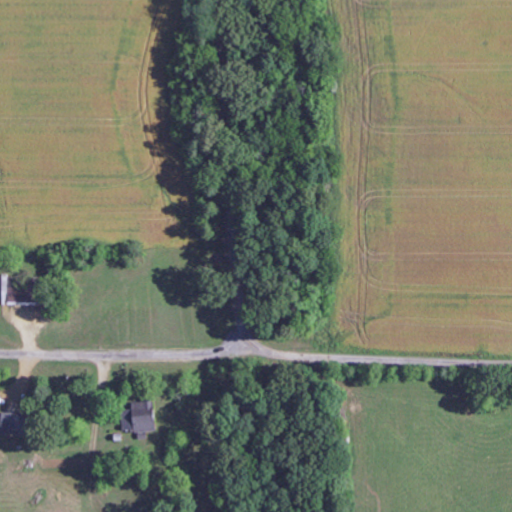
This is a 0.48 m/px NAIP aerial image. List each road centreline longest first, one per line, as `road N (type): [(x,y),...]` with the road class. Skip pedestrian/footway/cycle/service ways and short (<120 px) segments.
road 1 (residential): [(511,365),(246,351),(0,351)]
road 2 (residential): [(265,352),(242,303),(218,0)]
